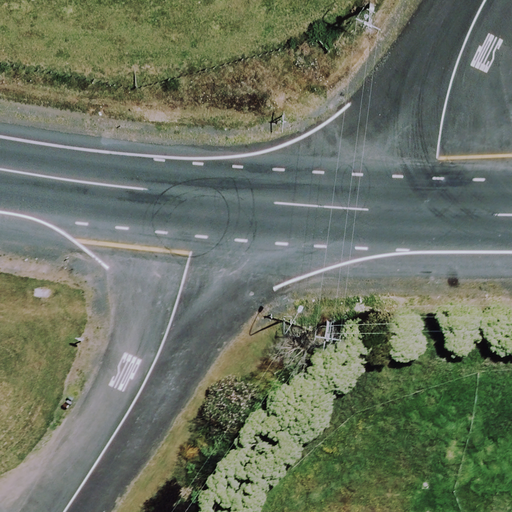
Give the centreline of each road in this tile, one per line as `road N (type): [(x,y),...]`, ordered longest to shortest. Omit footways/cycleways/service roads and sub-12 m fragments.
road 1 (unclassified): [(61,511),(142,391),(172,325),(193,195)]
road 2 (tertiary): [(437,215),(193,195)]
road 3 (unclassified): [(437,215),(436,159),(447,107),(463,45),(486,0)]
road 4 (tertiary): [(193,195),(0,170)]
